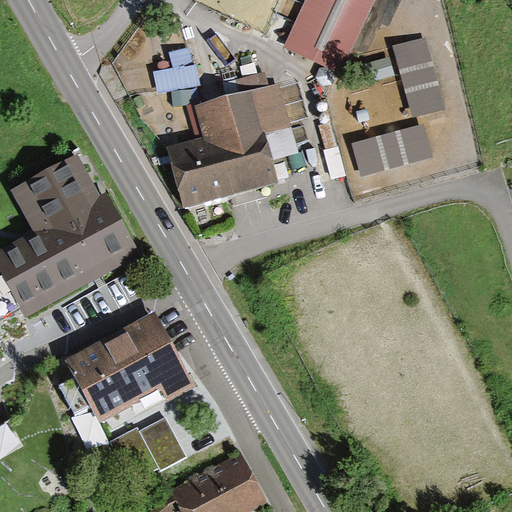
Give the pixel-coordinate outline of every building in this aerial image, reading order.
[(309,0),(286,46),(341,74),(378,0),(309,0)] [(425,37),(390,47),(409,117),(444,107),(425,37)] [(205,85),(197,42),(171,47),(175,73),(159,76),(161,93),(205,85)] [(205,138),(164,149),(181,209),(284,180),(270,133),(312,121),(301,81),(197,110),(205,138)] [(419,121),(355,142),(367,180),(432,160),(419,121)] [(27,316),(145,257),(113,194),(101,200),(80,157),(11,191),(35,238),(0,255),(0,313),(20,303),(27,316)] [(155,318),(64,365),(96,427),(187,380),(155,318)] [(0,424),(0,453),(22,443),(12,419),(0,424)] [(165,419),(141,431),(162,473),(187,460),(165,419)] [(239,449),(167,487),(180,511),(252,511),(269,503),(239,449)]
